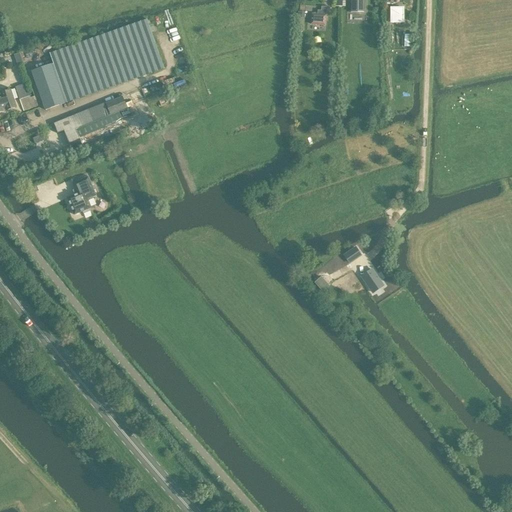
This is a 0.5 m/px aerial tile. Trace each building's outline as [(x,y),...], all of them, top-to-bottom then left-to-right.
[(351,0),(351,11),(364,11),(363,0),(351,0)] [(403,23),(403,7),(391,7),(391,23),(403,23)] [(326,14),(317,13),(311,12),(310,23),(326,25),(326,14)] [(54,64),(46,67),(32,72),(45,110),(104,90),(141,78),(165,70),(147,19),(90,40),(76,45),(50,53),(54,64)] [(0,112),(17,107),(11,90),(0,93),(0,112)] [(20,100),(24,111),(38,107),(35,96),(31,98),(30,96),(20,100)] [(73,151),(83,147),(127,129),(120,112),(128,109),(123,97),(106,104),(106,103),(54,124),(58,134),(64,131),(73,151)] [(49,135),(35,141),(37,146),(51,140),(49,135)] [(79,193),(67,198),(74,215),(83,211),(84,214),(90,211),(89,209),(91,208),(88,200),(97,196),(88,177),(72,183),(75,190),(77,189),(79,193)] [(376,249),(369,242),(357,253),(360,257),(363,255),(366,258),(376,249)] [(315,283),(323,293),(330,287),(322,277),(315,283)]
